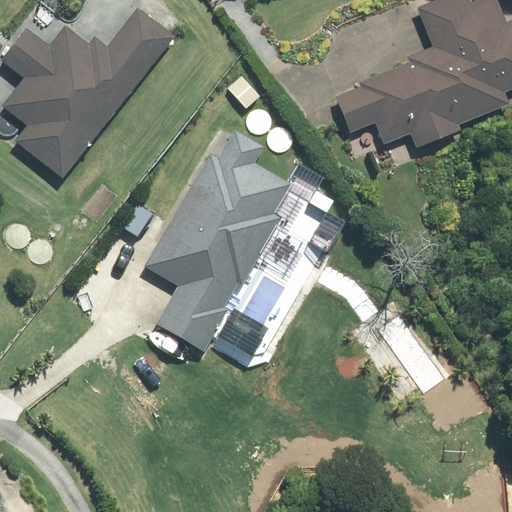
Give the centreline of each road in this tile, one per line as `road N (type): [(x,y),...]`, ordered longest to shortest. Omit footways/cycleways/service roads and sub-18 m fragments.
road 1 (unknown): [(0,399),(148,281)]
road 2 (unknown): [(0,420),(85,511)]
